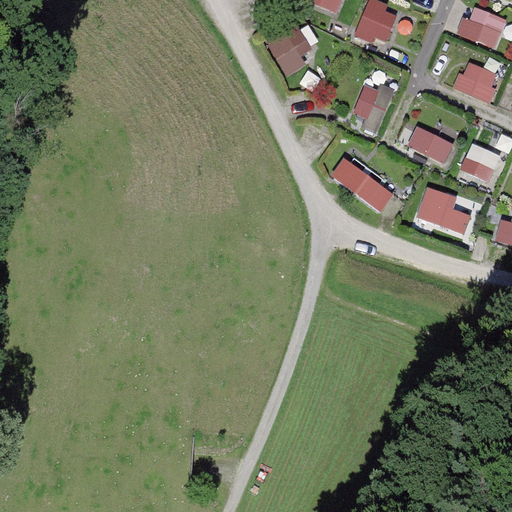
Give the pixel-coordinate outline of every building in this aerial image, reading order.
[(342,16),(347,0),(311,0),(310,5),(342,16)] [(358,38),(390,49),(401,14),(369,4),(358,38)] [(472,10),(465,39),(501,49),(509,20),(472,10)] [(286,76),(317,60),(304,35),(273,51),(286,76)] [(458,93),(492,106),(504,77),(469,63),(458,93)] [(380,136),(396,98),(369,86),(352,124),(380,136)] [(420,129),(410,149),(447,169),(458,148),(420,129)] [(495,186),(504,157),(472,147),(463,175),(495,186)] [(346,163),(333,181),(385,217),(397,199),(346,163)] [(418,222),(468,238),(475,218),(458,213),(462,199),(429,189),(418,222)] [(511,225),(502,223),(498,247),(511,250),(511,225)]
